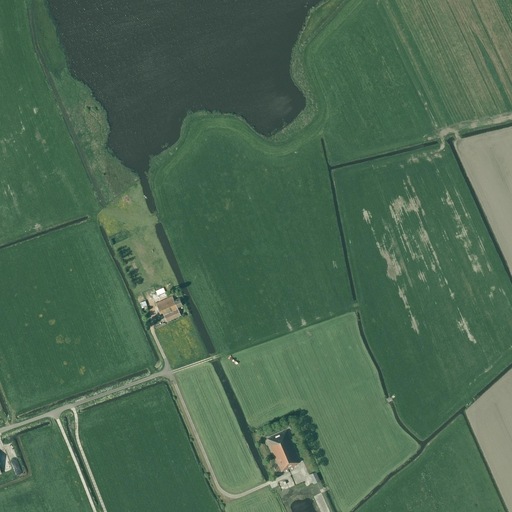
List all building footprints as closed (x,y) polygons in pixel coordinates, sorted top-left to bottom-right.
[(150,279),(156,278),(143,234),(125,240),(132,261),(140,259),(144,271),(139,272),(141,280),(147,279),(146,276),(149,275),(150,279)] [(164,290),(163,287),(155,291),(156,294),(159,300),(167,296),(164,290)] [(177,307),(182,305),(179,298),(174,300),(172,296),(155,303),(160,313),(161,316),(163,315),(166,322),(181,315),(177,307)] [(295,464),(300,462),(294,448),(296,447),(294,443),(292,443),(287,430),(266,439),(278,466),(274,467),(277,473),(281,471),(282,473),(283,472),(283,471),(296,465),(295,464)] [(19,464),(13,467),(16,475),(22,473),(19,464)] [(309,475),(312,481),(313,484),(319,481),(315,472),(309,475)]
